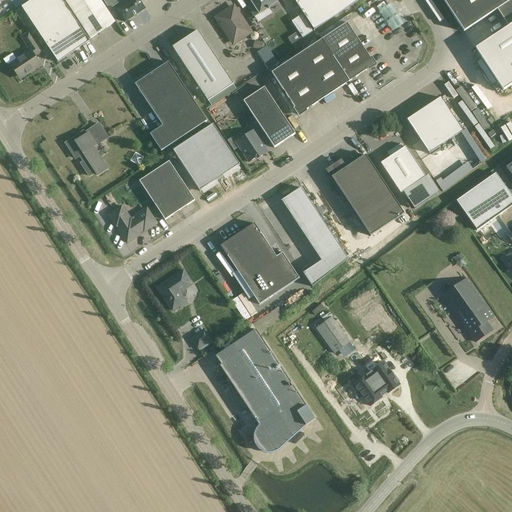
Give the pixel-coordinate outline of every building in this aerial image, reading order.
[(32,0),(21,8),(16,11),(25,26),(31,22),(58,63),(89,42),(61,0),(32,0)] [(109,14),(100,0),(64,0),(84,31),(90,39),(115,22),(109,14)] [(118,3),(116,0),(102,0),(109,10),(118,3)] [(145,9),(138,0),(131,0),(117,10),(125,22),(145,9)] [(254,17),(259,14),(262,19),(271,13),(269,10),(269,9),(269,8),(277,2),(274,0),(249,0),(253,4),(248,7),(254,17)] [(293,0),(314,31),(347,9),(341,0),(293,0)] [(341,0),(347,9),(360,0),(341,0)] [(502,18),(511,11),(511,0),(442,0),(464,32),(497,10),(502,18)] [(251,34),(233,7),(228,11),(227,11),(227,12),(227,13),(225,15),(225,14),(224,14),(223,14),(217,19),(235,45),(251,34)] [(511,11),(502,18),(508,27),(475,48),(503,91),(511,84),(511,11)] [(301,15),(291,21),(302,38),(312,31),(301,15)] [(347,23),(309,48),(337,90),(374,65),(347,23)] [(233,85),(198,31),(172,48),(208,101),(233,85)] [(41,52),(29,33),(21,38),(30,51),(10,65),(20,79),(41,66),(34,56),(41,52)] [(255,41),(254,49),(261,50),(265,47),(263,43),(255,41)] [(337,90),(309,48),(271,73),(299,115),(337,90)] [(207,121),(168,63),(135,84),(162,126),(150,135),(161,152),(207,121)] [(233,85),(208,101),(211,106),(236,89),(233,85)] [(457,90),(485,130),(491,126),(463,86),(457,90)] [(295,134),(264,88),(243,102),(274,148),(295,134)] [(440,98),(406,120),(429,154),(463,132),(440,98)] [(247,112),(240,117),(244,123),(251,118),(247,112)] [(511,116),(510,113),(505,115),(511,128),(498,133),(504,146),(511,143),(511,116)] [(108,138),(99,124),(86,132),(87,134),(85,135),(83,132),(65,144),(75,159),(80,156),(83,162),(81,164),(89,176),(95,172),(97,176),(107,169),(93,147),(108,138)] [(213,124),(173,151),(199,191),(239,165),(213,124)] [(258,137),(254,131),(241,139),(244,143),(238,147),(249,163),(259,155),(261,157),(268,152),(261,142),(259,143),(256,138),(258,137)] [(390,157),(380,164),(400,194),(403,192),(414,209),(440,193),(428,175),(425,177),(405,147),(403,148),(400,144),(387,153),(390,157)] [(341,162),(327,171),(355,213),(370,237),(404,214),(365,155),(360,159),(345,168),(341,162)] [(154,172),(180,211),(195,201),(169,162),(154,172)] [(180,211),(154,172),(139,181),(165,221),(180,211)] [(511,197),(495,174),(456,201),(477,230),(476,231),(477,231),(511,206),(511,197)] [(301,188),(281,201),(321,261),(303,273),(312,287),(348,259),(301,188)] [(130,220),(122,207),(108,215),(127,243),(140,235),(139,233),(143,231),(144,232),(156,224),(147,209),(130,220)] [(250,226),(248,224),(242,228),(244,230),(220,246),(226,255),(227,255),(228,256),(227,256),(259,305),(299,279),(282,253),(276,257),(261,234),(260,235),(259,233),(260,233),(254,224),(250,226)] [(192,284),(183,271),(157,288),(172,311),(179,306),(180,309),(187,304),(183,298),(185,297),(186,291),(185,289),(192,284)] [(493,317),(466,279),(442,295),(475,343),(491,331),(485,322),(493,317)] [(277,308),(252,325),(255,330),(259,336),(261,334),(283,318),(277,308)] [(335,324),(331,318),(316,329),(334,354),(349,343),(335,324)] [(211,340),(204,330),(191,339),(197,349),(211,340)] [(259,336),(255,330),(215,357),(221,365),(219,366),(256,422),(257,421),(261,427),(260,427),(259,428),(259,429),(258,430),(257,431),(257,432),(256,433),(256,434),(256,435),(255,436),(255,438),(255,439),(256,440),(256,441),(256,442),(257,443),(257,444),(258,445),(258,446),(259,447),(260,448),(261,449),(262,449),(263,450),(270,451),(273,451),(276,449),(279,447),(304,425),(305,427),(315,420),(259,336)] [(378,332),(371,338),(376,344),(384,338),(380,332),(379,333),(378,332)] [(383,363),(368,373),(384,394),(387,392),(388,394),(399,385),(383,363)] [(368,373),(354,384),(370,407),(382,398),(380,397),(384,394),(368,373)] [(380,407),(390,422),(402,414),(393,399),(380,407)]
